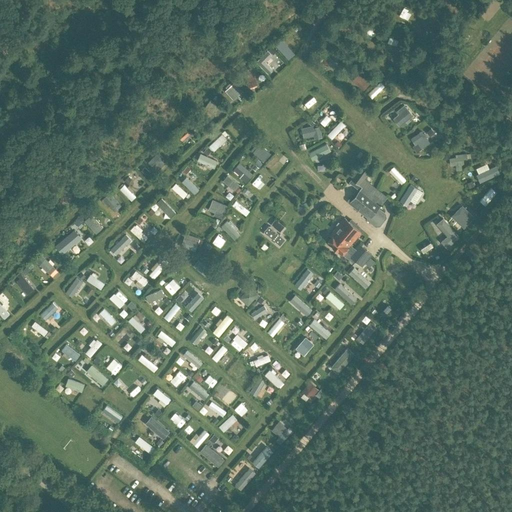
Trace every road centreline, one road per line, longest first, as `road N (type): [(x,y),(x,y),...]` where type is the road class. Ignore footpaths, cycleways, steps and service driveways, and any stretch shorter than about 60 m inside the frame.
road 1 (track): [(301,0),(0,272)]
road 2 (unclassified): [(242,511),(482,224)]
road 3 (unknown): [(436,280),(390,242),(379,298),(308,386)]
road 4 (unknown): [(146,234),(308,386)]
